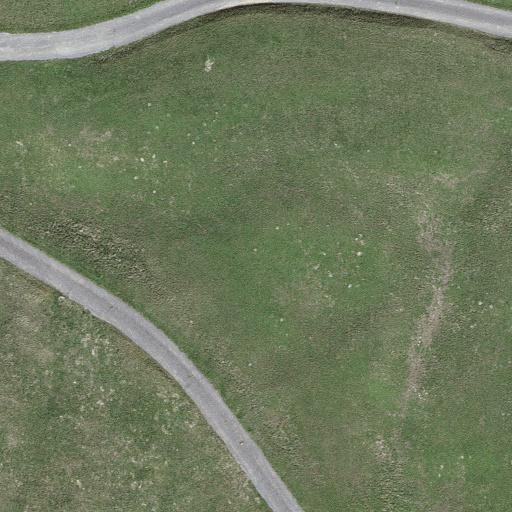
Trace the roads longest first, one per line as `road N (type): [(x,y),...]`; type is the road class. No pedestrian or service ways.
road 1 (track): [(0,244),(107,305),(162,350),(286,511)]
road 2 (track): [(225,0),(79,47),(0,48)]
road 3 (track): [(511,26),(382,0)]
